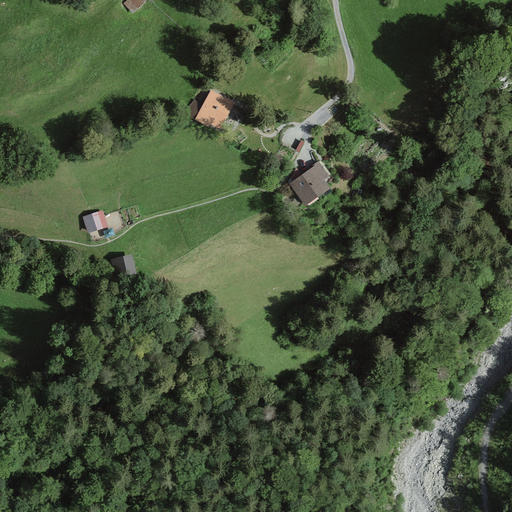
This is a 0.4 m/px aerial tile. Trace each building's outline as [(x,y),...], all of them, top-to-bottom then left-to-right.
[(145,0),(130,0),(126,4),(133,11),(145,0)] [(229,105),(212,95),(198,121),(208,127),(211,121),(219,125),(229,105)] [(192,104),(185,113),(191,117),(198,109),(192,104)] [(288,165),(295,152),(282,145),(275,158),(288,165)] [(293,185),(306,201),(325,187),(320,180),(327,175),(319,163),(311,169),(313,171),(293,185)] [(84,218),(88,230),(106,225),(102,212),(84,218)] [(114,266),(117,276),(134,272),(130,258),(117,261),(118,266),(114,266)]
